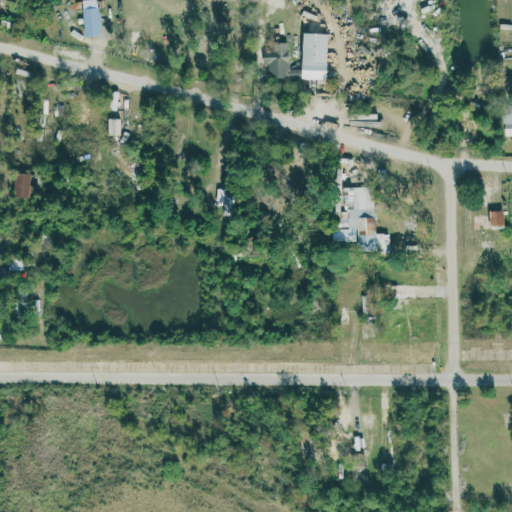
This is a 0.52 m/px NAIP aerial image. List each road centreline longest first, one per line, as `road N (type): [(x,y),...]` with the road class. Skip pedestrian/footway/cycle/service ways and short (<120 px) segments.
road 1 (residential): [(0,45),(395,148),(511,161)]
road 2 (residential): [(511,376),(0,375)]
road 3 (residential): [(455,511),(449,159)]
